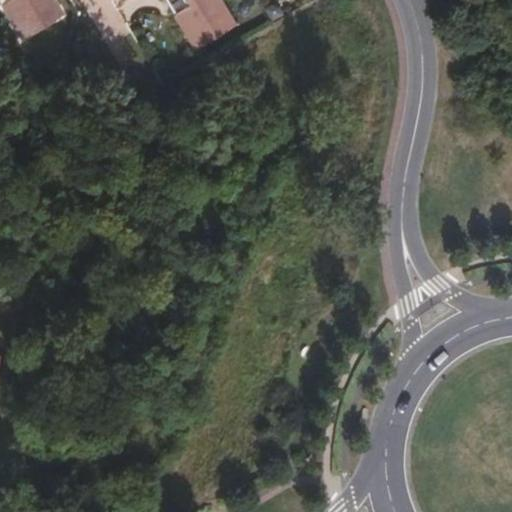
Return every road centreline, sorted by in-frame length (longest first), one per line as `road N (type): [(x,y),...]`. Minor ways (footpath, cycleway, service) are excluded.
road 1 (unclassified): [(408,246),(403,170),(429,86),(422,24),(407,0)]
road 2 (unclassified): [(408,246),(418,368)]
